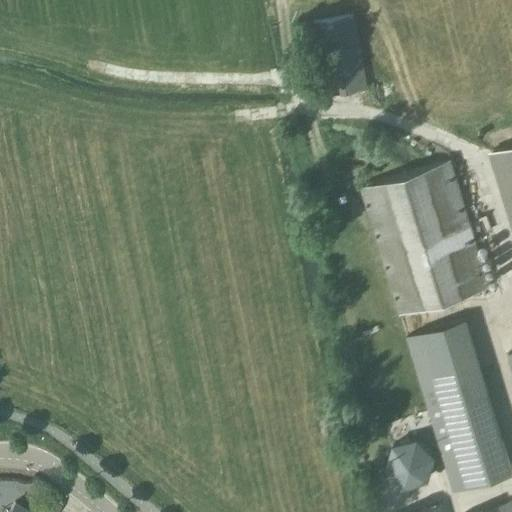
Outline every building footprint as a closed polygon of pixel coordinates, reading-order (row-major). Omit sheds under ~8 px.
[(368,85),(355,12),(318,18),(332,91),(368,85)] [(511,145),(493,151),(511,214),(511,145)] [(399,312),(488,285),(449,159),(360,186),(399,312)] [(511,472),(485,386),(464,318),(406,336),(453,490),(511,472)] [(428,480),(434,455),(416,437),(390,444),(385,468),(403,486),(428,480)] [(511,511),(511,500),(473,511),(511,511)] [(32,511),(14,502),(8,511),(32,511)] [(442,511),(440,503),(409,511),(442,511)]
